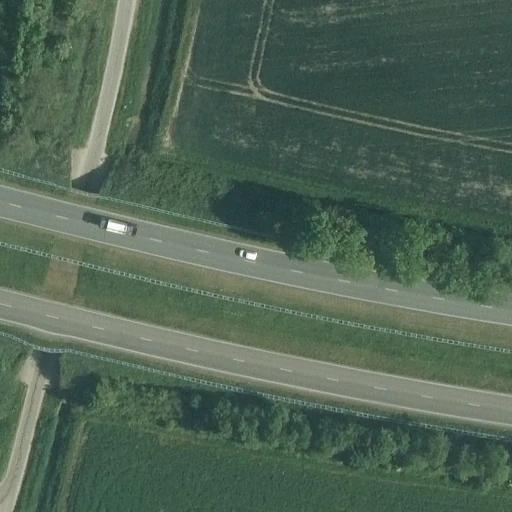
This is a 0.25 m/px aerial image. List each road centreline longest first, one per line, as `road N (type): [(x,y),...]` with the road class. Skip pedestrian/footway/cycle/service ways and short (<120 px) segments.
road 1 (unclassified): [(3,511),(86,188),(124,0)]
road 2 (trunk): [(511,312),(0,202)]
road 3 (trunk): [(0,304),(511,410)]
